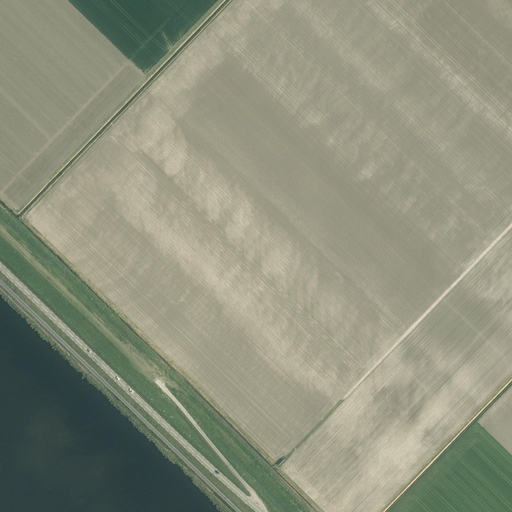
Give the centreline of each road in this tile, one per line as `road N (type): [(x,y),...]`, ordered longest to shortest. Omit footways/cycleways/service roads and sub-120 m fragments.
road 1 (secondary): [(261,511),(0,266)]
road 2 (track): [(511,225),(344,398)]
